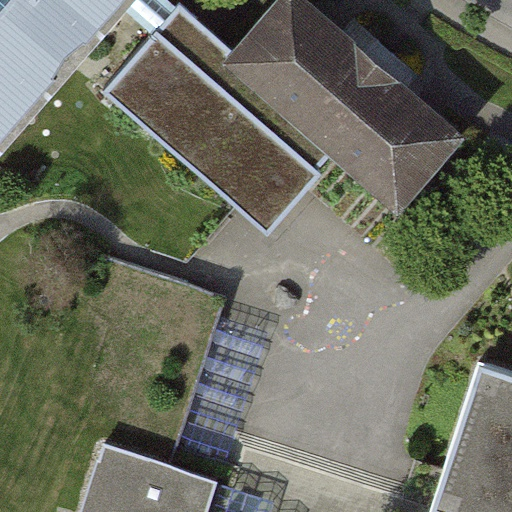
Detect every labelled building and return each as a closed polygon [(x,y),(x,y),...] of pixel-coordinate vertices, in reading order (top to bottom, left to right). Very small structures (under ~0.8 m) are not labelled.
[(0,0),(0,134),(117,0),(0,0)] [(176,11),(164,0),(124,0),(160,29),(176,11)] [(459,134),(307,0),(278,0),(232,52),(343,149),(339,154),(396,205),(459,134)] [(160,29),(106,89),(269,233),(339,154),(343,149),(232,52),(181,6),(176,11),(160,29)] [(244,449),(265,315),(216,307),(195,441),(244,449)] [(511,511),(511,373),(480,363),(429,511),(511,511)] [(208,511),(218,483),(99,444),(75,511),(208,511)]
